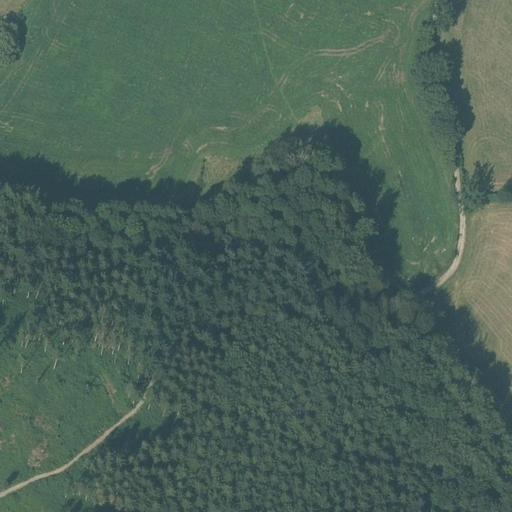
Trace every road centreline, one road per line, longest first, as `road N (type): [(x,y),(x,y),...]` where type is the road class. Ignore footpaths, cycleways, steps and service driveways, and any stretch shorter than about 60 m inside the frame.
road 1 (track): [(406,301),(450,268),(462,225),(429,82),(435,0)]
road 2 (track): [(406,301),(511,441)]
road 3 (track): [(480,511),(468,473),(437,432),(390,397)]
road 4 (track): [(295,511),(390,397)]
